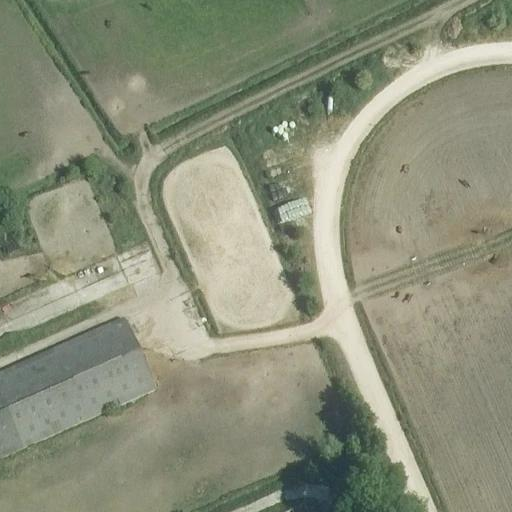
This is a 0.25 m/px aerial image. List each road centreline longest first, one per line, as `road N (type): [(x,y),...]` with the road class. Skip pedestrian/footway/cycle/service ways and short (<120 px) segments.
road 1 (track): [(511,54),(465,58),(415,78),(356,131),(324,204),(327,284)]
road 2 (track): [(339,330),(417,511)]
